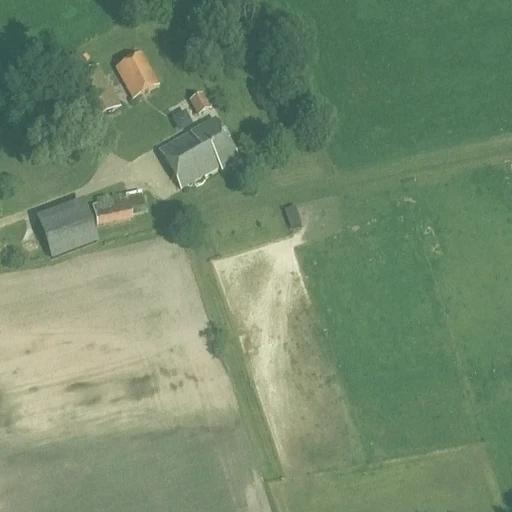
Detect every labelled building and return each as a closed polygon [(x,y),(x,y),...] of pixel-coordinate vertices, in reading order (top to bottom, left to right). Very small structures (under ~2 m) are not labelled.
[(88,71),(79,54),(32,79),(43,99),(63,87),(86,127),(121,108),(97,66),(88,71)] [(132,101),(160,86),(141,55),(114,70),(132,101)] [(197,118),(210,110),(202,95),(189,102),(197,118)] [(221,172),(238,162),(215,120),(159,152),(180,190),(219,168),(221,172)] [(145,213),(141,192),(125,196),(125,199),(85,208),(82,201),(35,219),(51,261),(98,242),(93,229),(132,221),(131,217),(145,213)]
